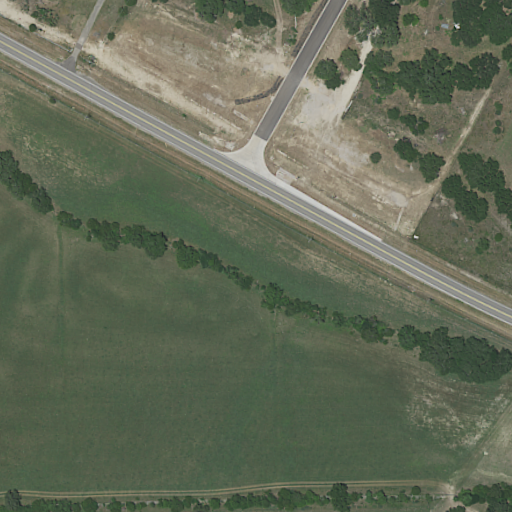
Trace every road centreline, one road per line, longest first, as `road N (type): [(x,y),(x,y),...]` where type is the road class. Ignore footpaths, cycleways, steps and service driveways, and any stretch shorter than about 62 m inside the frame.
road 1 (secondary): [(0,36),(511,308)]
road 2 (residential): [(246,171),(337,0)]
